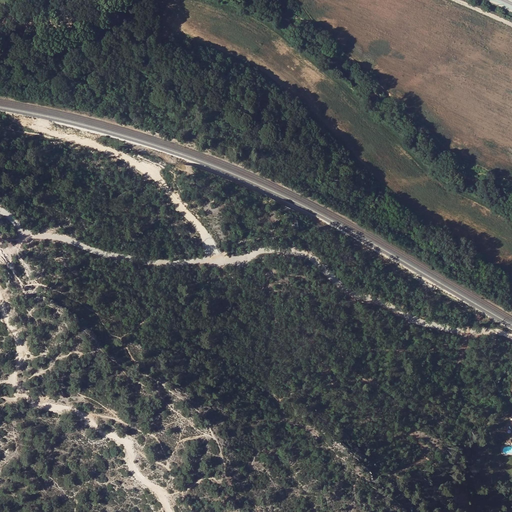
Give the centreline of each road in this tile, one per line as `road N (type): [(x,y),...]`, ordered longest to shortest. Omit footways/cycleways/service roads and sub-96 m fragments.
road 1 (track): [(0,211),(30,234),(139,257),(311,247),(329,273),(399,311),(444,329),(511,335)]
road 2 (track): [(170,511),(139,474),(128,444),(78,410),(20,388),(13,375),(21,347),(0,299)]
